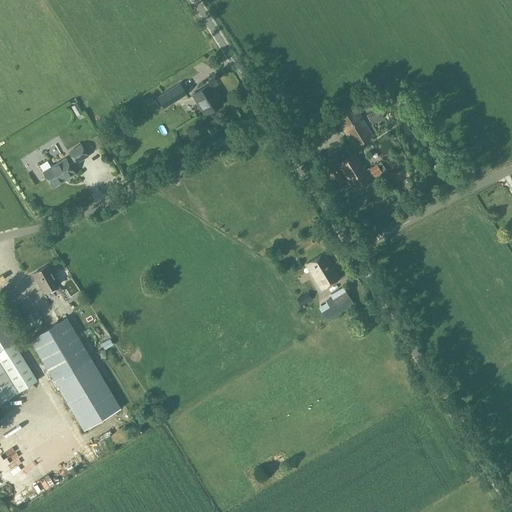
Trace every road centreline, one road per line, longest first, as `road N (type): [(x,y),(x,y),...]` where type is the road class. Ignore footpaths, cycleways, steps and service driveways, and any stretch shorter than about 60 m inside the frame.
road 1 (tertiary): [(511,506),(352,251)]
road 2 (unclassified): [(0,239),(76,216),(268,120)]
road 3 (unclassified): [(352,251),(511,173)]
road 4 (tertiary): [(352,251),(268,120)]
road 5 (tertiary): [(194,0),(268,120)]
